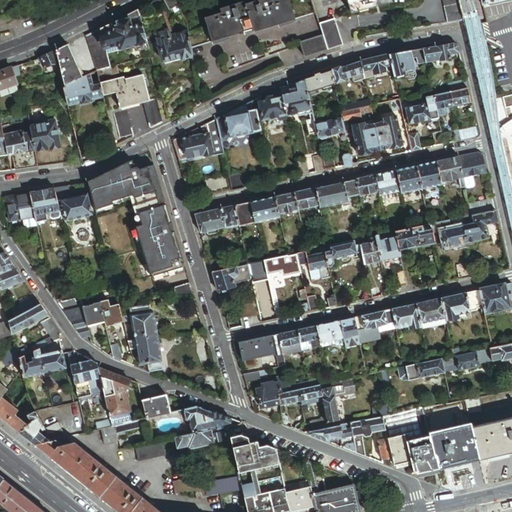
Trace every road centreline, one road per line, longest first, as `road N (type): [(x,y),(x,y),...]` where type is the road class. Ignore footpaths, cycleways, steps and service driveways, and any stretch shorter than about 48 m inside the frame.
road 1 (residential): [(486,143),(457,35),(364,48),(269,81),(158,137)]
road 2 (unclassified): [(0,232),(76,344),(242,416)]
road 3 (residential): [(486,143),(179,210)]
road 4 (residential): [(511,275),(218,340)]
road 5 (unclassified): [(242,416),(398,478),(418,511)]
road 6 (residential): [(0,184),(83,172),(158,137)]
road 7 (residential): [(179,210),(218,340)]
